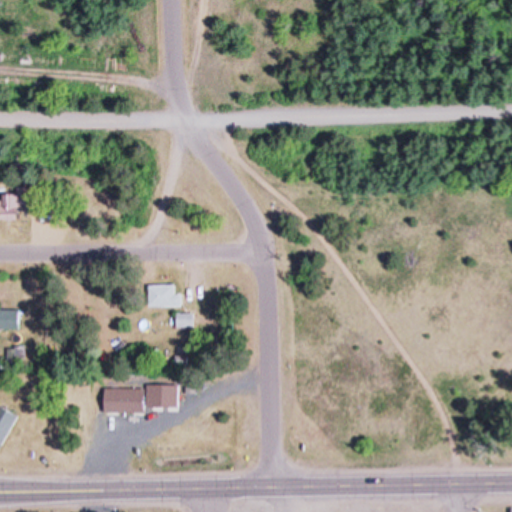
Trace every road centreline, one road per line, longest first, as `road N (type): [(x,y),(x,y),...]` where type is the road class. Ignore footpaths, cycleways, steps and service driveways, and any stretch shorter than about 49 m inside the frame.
road 1 (residential): [(270,486),(263,253),(255,221),(184,119),(171,83),(168,0)]
road 2 (track): [(0,120),(511,109)]
road 3 (trunk): [(0,492),(511,483)]
road 4 (residential): [(263,253),(0,254)]
